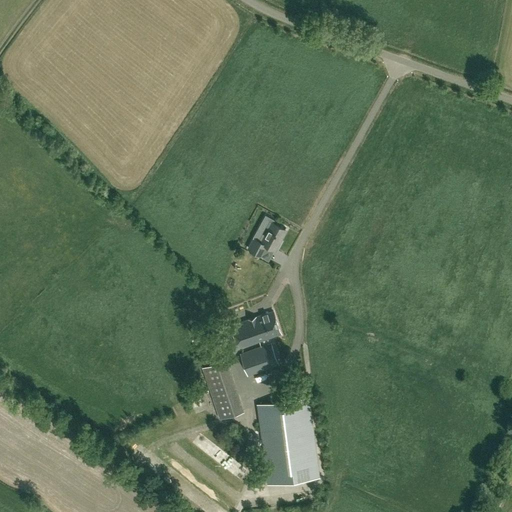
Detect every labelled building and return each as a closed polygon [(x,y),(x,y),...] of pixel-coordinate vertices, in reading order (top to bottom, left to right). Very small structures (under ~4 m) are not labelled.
[(254,237),(248,247),(261,255),(267,244),(275,249),(280,240),(279,239),(280,237),(285,228),(273,222),(274,220),(265,215),(259,225),(267,230),(261,241),(254,237)] [(231,324),(238,348),(282,333),(274,309),(231,324)] [(239,355),(246,375),(278,364),(271,344),(239,355)] [(219,418),(244,411),(227,358),(202,367),(219,418)] [(309,397),(257,403),(268,483),(319,476),(309,397)] [(179,459),(187,456),(184,448),(176,451),(179,459)] [(223,465),(236,475),(243,466),(230,456),(223,465)] [(291,495),(292,501),(308,501),(308,490),(301,490),(301,495),(291,495)]
